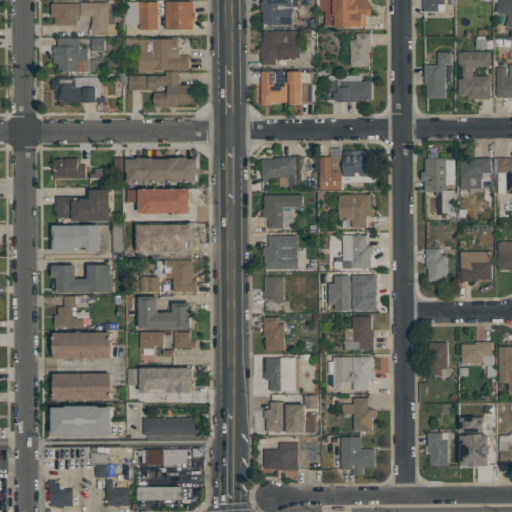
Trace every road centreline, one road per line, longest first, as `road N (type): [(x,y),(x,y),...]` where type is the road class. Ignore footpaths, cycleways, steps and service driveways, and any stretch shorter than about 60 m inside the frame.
road 1 (residential): [(23,0),(28,511)]
road 2 (residential): [(0,132),(511,128)]
road 3 (residential): [(401,0),(406,496)]
road 4 (residential): [(511,495),(270,497)]
road 5 (tertiary): [(232,204),(234,408)]
